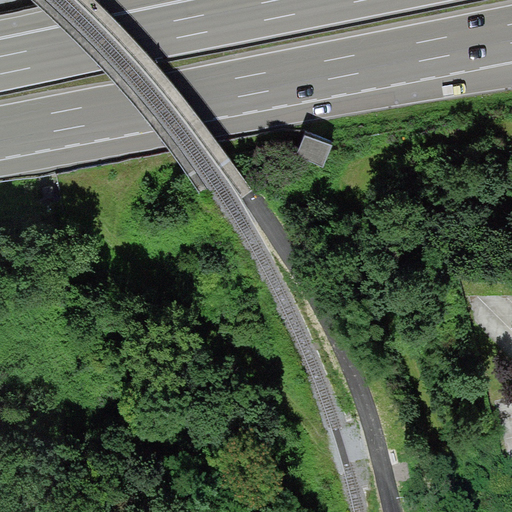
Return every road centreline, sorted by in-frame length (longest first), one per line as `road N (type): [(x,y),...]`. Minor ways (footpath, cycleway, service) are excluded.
road 1 (motorway): [(0,134),(351,64)]
road 2 (motorway): [(320,0),(0,63)]
road 3 (motorway): [(351,64),(511,33)]
road 4 (motorway): [(351,64),(511,50)]
road 5 (motorway): [(129,0),(0,26)]
